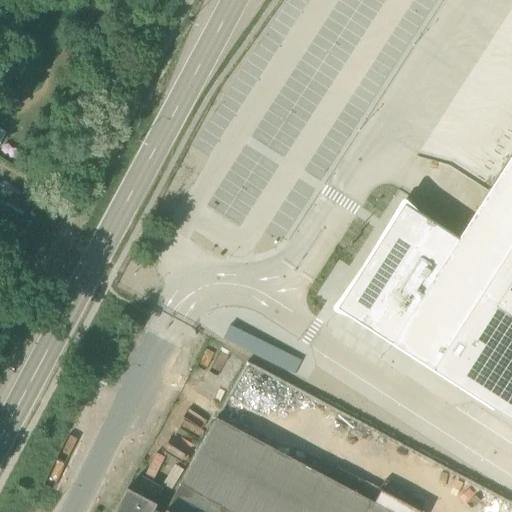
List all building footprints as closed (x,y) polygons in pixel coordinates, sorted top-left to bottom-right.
[(0,13),(0,34),(9,18),(0,13)] [(337,309),(511,421),(511,155),(459,239),(404,204),(337,309)] [(296,373),(302,358),(228,325),(221,340),(296,373)] [(425,511),(382,489),(375,502),(366,497),(215,418),(166,510),(165,511),(425,511)] [(127,488),(114,511),(158,511),(155,510),(157,505),(127,488)]
